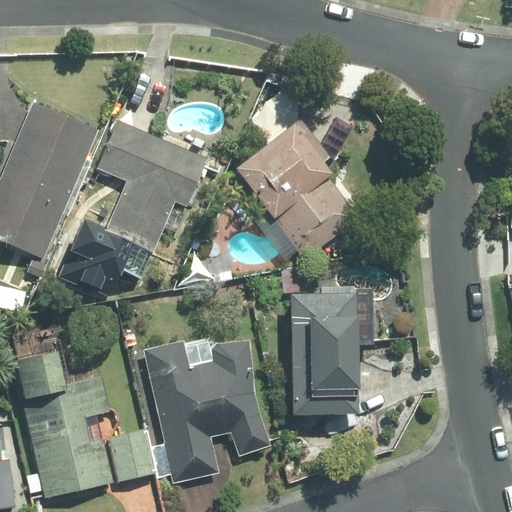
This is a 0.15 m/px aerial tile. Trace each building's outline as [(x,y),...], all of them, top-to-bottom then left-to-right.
[(96,131),(30,104),(0,177),(0,243),(43,261),(96,131)] [(363,211),(294,122),(232,170),(301,259),(363,211)] [(204,160),(115,123),(96,169),(125,181),(103,234),(151,253),(172,202),(184,207),(204,160)] [(317,296),(286,296),(288,415),(352,414),(350,345),(367,345),(366,290),(317,291),(317,296)] [(252,393),(247,343),(215,345),(209,351),(211,362),(187,369),(181,343),(142,351),(171,484),(216,473),(209,439),(229,434),(236,457),(267,445),(258,415),(252,393)] [(53,355),(13,364),(44,499),(111,484),(102,441),(86,444),(80,417),(106,412),(99,379),(60,387),(53,355)] [(152,474),(142,430),(108,438),(117,482),(152,474)] [(0,510),(14,509),(8,460),(0,460),(0,510)]
